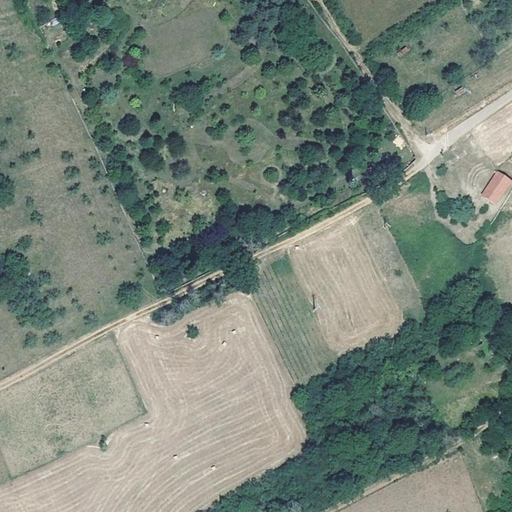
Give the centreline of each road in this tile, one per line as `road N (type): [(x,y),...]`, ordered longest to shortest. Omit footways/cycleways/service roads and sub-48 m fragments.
road 1 (track): [(432,154),(377,197),(0,386)]
road 2 (track): [(15,0),(160,302)]
road 3 (track): [(511,395),(313,511)]
road 4 (track): [(511,363),(425,164)]
road 5 (track): [(432,154),(392,111),(317,0)]
